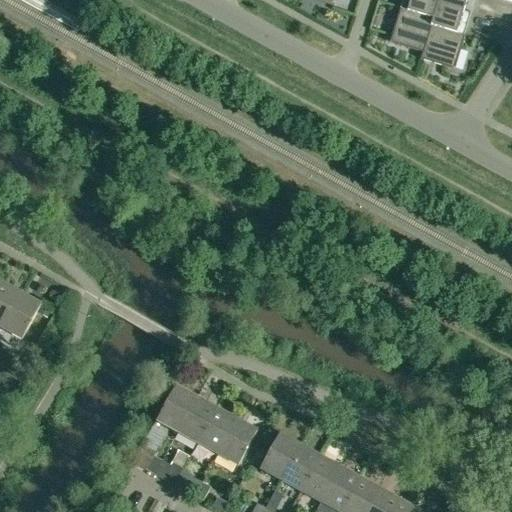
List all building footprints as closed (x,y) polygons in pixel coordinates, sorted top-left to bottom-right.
[(421,61),(438,5),(438,0),(410,0),(407,12),(401,10),(401,9),(400,9),(389,44),(422,54),(420,60),(421,61)] [(438,0),(438,5),(464,12),(467,0),(438,0)] [(457,35),(464,12),(438,5),(421,61),(454,71),(465,36),(463,36),(457,35)] [(20,295),(0,284),(0,328),(1,330),(20,295)] [(20,295),(1,330),(22,341),(40,306),(20,295)] [(157,422),(177,433),(196,398),(176,387),(157,422)] [(217,409),(196,398),(177,433),(197,444),(217,409)] [(217,455),(237,420),(217,409),(197,444),(217,455)] [(257,432),(237,420),(217,455),(238,466),(257,432)] [(261,470),(281,481),(300,446),(280,435),(261,470)] [(320,457),(300,446),(281,481),(301,492),(320,457)] [(146,471),(154,476),(162,461),(154,457),(146,471)] [(301,492),(321,503),(340,469),(320,457),(301,492)] [(171,466),(162,461),(154,476),(163,480),(171,466)] [(342,511),(361,480),(340,469),(321,503),(337,511),(342,511)] [(186,493),(194,497),(202,483),(193,479),(186,493)] [(342,511),(369,511),(381,491),(361,480),(342,511)] [(211,488),(202,483),(194,497),(203,502),(211,488)] [(395,511),(401,502),(381,491),(369,511),(395,511)] [(419,511),(401,502),(395,511),(419,511)]
